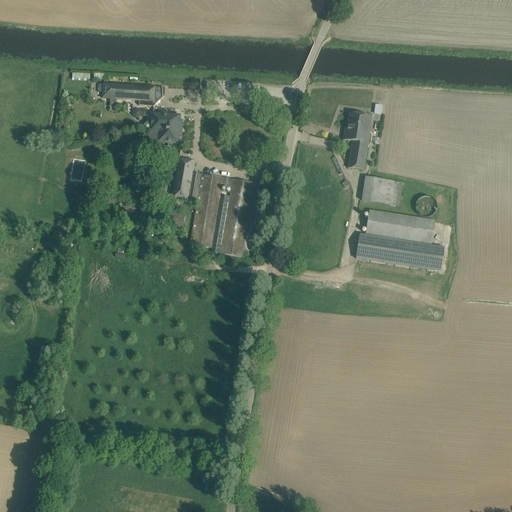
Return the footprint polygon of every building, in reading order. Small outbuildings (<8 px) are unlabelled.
[(165,88),(103,84),(102,99),(110,100),(110,107),(116,108),(116,100),(139,102),(139,106),(154,106),(164,96),(165,88)] [(148,141),(166,142),(176,143),(177,132),(181,132),(182,121),(175,121),(175,117),(167,117),(167,114),(161,114),(161,117),(152,117),(151,123),(147,123),(144,125),(144,129),(145,131),(148,131),(148,141)] [(352,142),(348,169),(363,171),(369,134),(364,133),(367,117),(349,114),(347,130),(345,130),(344,141),(352,142)] [(89,157),(71,155),(68,184),(86,186),(89,157)] [(196,204),(189,245),(210,248),(221,187),(231,189),(221,255),(241,258),(254,184),(192,174),(194,164),(178,161),(172,198),(186,200),(186,203),(196,204)] [(362,202),(390,206),(394,182),(366,178),(362,202)] [(141,220),(144,220),(143,228),(151,229),(152,221),(155,221),(154,229),(182,234),(185,215),(163,212),(164,206),(145,204),(141,220)] [(366,235),(431,245),(435,223),(369,212),(366,235)] [(356,260),(441,273),(445,249),(360,236),(356,260)]
